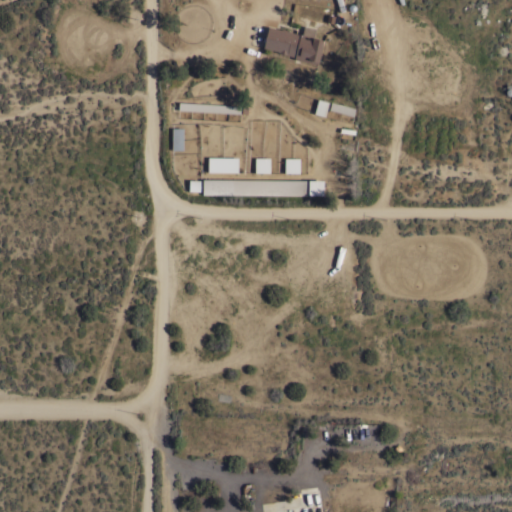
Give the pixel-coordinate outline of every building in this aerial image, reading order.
[(281,29),(281,28),(286,29),(286,30),(301,34),(303,25),(315,28),(313,37),(323,39),(318,61),(317,61),(316,64),(294,58),(294,56),(278,52),(278,50),(263,47),(268,25),(281,29)] [(317,99),(328,102),(324,116),(313,113),(317,99)] [(240,106),(240,114),(178,110),(178,102),(240,106)] [(328,110),(330,102),(354,108),(352,116),(328,110)] [(243,122),(246,116),(308,152),(307,153),(312,156),(309,161),(243,122)] [(183,150),(171,150),(171,128),(183,128),(183,150)] [(233,172),(234,157),(204,156),(204,171),(233,172)] [(281,172),(295,172),(296,158),(281,157),(281,172)] [(202,193),(202,178),(306,179),(306,195),(202,193)] [(184,190),(196,191),(196,180),(185,179),(184,190)] [(308,180),(323,180),(323,195),(308,195),(308,180)] [(321,511),(273,511),(272,500),(290,498),(289,491),(298,490),(298,491),(318,488),(321,511)]
